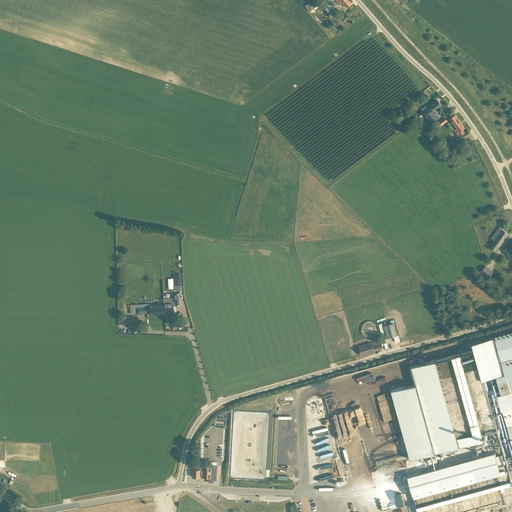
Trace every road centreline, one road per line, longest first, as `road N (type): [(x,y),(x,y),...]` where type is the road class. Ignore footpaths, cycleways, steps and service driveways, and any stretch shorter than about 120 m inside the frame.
road 1 (unclassified): [(178,486),(189,433),(217,401),(511,320)]
road 2 (unclassified): [(511,214),(455,106),(355,0)]
road 3 (track): [(373,0),(464,98),(511,181)]
road 4 (unclassified): [(35,511),(178,486)]
